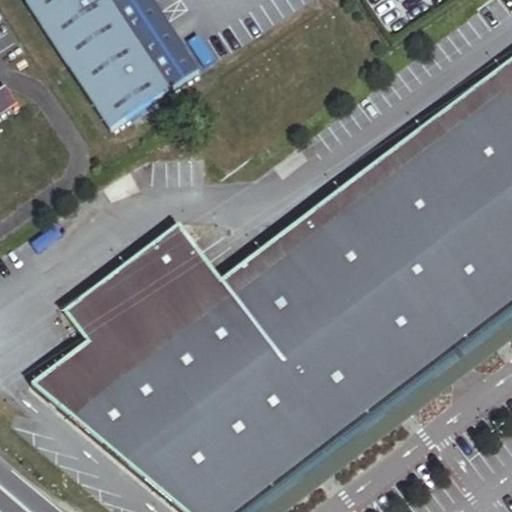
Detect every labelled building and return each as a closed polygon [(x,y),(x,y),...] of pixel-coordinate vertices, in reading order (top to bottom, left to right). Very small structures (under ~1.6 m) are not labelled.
[(19,0),(108,129),(167,89),(106,0),(19,0)] [(106,0),(167,89),(196,70),(148,0),(106,0)] [(511,65),(223,284),(181,228),(66,315),(89,346),(33,389),(178,511),(266,511),(511,325),(511,65)] [(0,91),(0,113),(14,105),(3,89),(0,91)] [(511,325),(266,511),(310,511),(340,490),(420,429),(511,359),(511,325)]
